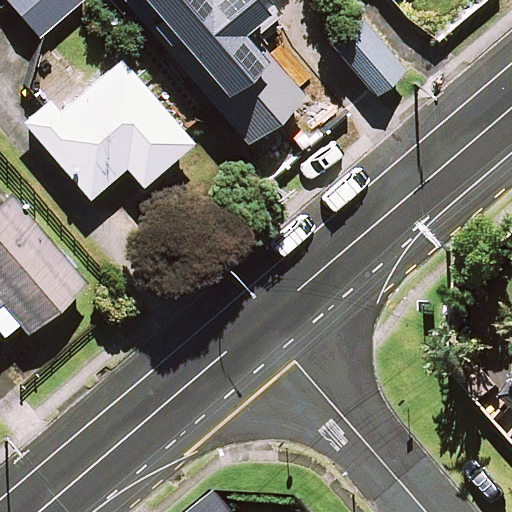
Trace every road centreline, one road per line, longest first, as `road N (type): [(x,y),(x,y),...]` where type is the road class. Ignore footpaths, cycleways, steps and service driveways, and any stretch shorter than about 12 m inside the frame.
road 1 (tertiary): [(511,109),(262,321)]
road 2 (tertiary): [(262,321),(38,511)]
road 3 (residential): [(423,511),(262,321)]
